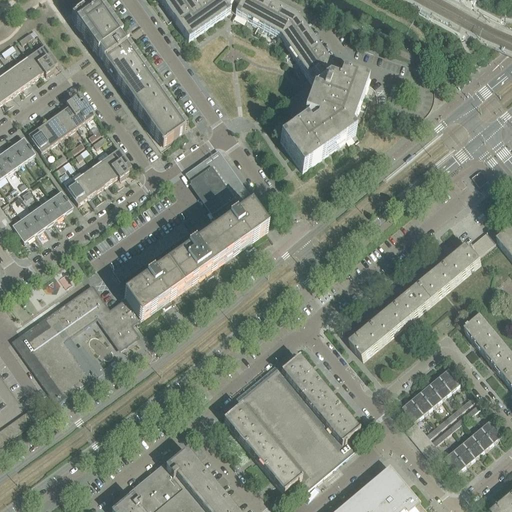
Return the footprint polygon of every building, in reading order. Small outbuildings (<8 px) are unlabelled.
[(205,0),(195,8),(189,0),(157,0),(188,44),(230,15),(229,13),(230,12),(236,15),(235,18),(280,42),(311,87),(314,85),(318,91),(313,95),(304,119),(307,121),(306,126),(280,144),(288,155),(302,176),(355,138),(352,133),(363,100),(368,88),(338,77),(337,78),(332,71),(297,22),(257,0),(205,0)] [(81,15),(74,20),(78,25),(75,27),(97,58),(99,57),(105,66),(103,67),(125,98),(129,96),(135,105),(132,107),(142,122),(145,119),(152,129),(149,131),(159,145),(162,143),(165,148),(172,143),(184,135),(187,133),(142,70),(131,54),(118,36),(107,21),(96,5),(93,7),(81,15)] [(22,48),(28,44),(25,40),(19,44),(22,48)] [(10,57),(17,52),(14,48),(7,53),(10,57)] [(53,71),(57,67),(45,49),(36,56),(37,57),(50,76),(55,73),(53,71)] [(50,76),(37,57),(36,56),(27,62),(28,63),(40,80),(44,77),(46,80),(50,76)] [(40,80),(28,63),(27,62),(18,69),(29,86),(34,83),(35,84),(40,80)] [(26,88),(29,86),(18,69),(8,75),(21,93),(27,89),(26,88)] [(17,96),(21,93),(8,75),(0,81),(12,98),(16,95),(17,96)] [(8,101),(12,98),(0,81),(0,99),(4,105),(9,102),(8,101)] [(85,126),(94,119),(82,102),(77,105),(75,102),(71,105),(85,126)] [(77,132),(85,126),(71,105),(66,108),(68,111),(64,114),(77,132)] [(68,138),(77,132),(64,114),(59,118),(60,119),(56,121),(68,138)] [(59,145),(68,138),(56,121),(52,124),(51,123),(46,127),(59,145)] [(50,151),(59,145),(46,127),(41,130),(42,131),(38,134),(50,151)] [(41,158),(50,151),(38,134),(34,137),(33,136),(28,140),(41,158)] [(91,145),(96,142),(93,137),(88,141),(91,145)] [(24,166),(35,159),(24,143),(12,151),(24,166)] [(96,152),(101,148),(98,144),(93,148),(96,152)] [(73,158),(79,154),(76,150),(70,154),(73,158)] [(14,174),(24,166),(12,151),(2,157),(14,174)] [(82,162),(89,157),(86,153),(79,158),(82,162)] [(127,174),(131,171),(118,153),(109,160),(114,166),(124,180),(129,177),(127,174)] [(0,172),(5,180),(14,174),(2,157),(0,159),(0,172)] [(210,159),(184,178),(221,230),(227,226),(230,229),(209,244),(224,265),(266,235),(248,210),(255,206),(221,157),(213,163),(210,159)] [(124,180),(114,166),(109,160),(101,166),(113,184),(117,181),(119,184),(124,180)] [(56,170),(61,167),(58,162),(53,166),(56,170)] [(66,173),(71,170),(68,165),(63,169),(66,173)] [(101,166),(90,174),(94,180),(102,190),(107,186),(108,187),(113,184),(101,166)] [(61,177),(66,173),(63,169),(58,173),(61,177)] [(37,175),(41,180),(46,176),(42,171),(37,175)] [(102,190),(94,180),(90,174),(83,179),(95,197),(101,193),(100,192),(102,190)] [(484,179),(481,175),(479,176),(479,175),(472,181),(480,191),(487,185),(486,185),(488,184),(484,179)] [(91,200),(95,197),(83,179),(74,185),(86,202),(90,199),(91,200)] [(82,204),(86,202),(74,185),(65,191),(78,209),(83,205),(82,204)] [(62,220),(72,213),(61,196),(50,204),(62,220)] [(53,226),(62,220),(50,204),(41,210),(53,226)] [(43,233),(53,226),(41,210),(32,217),(43,233)] [(33,240),(43,233),(32,217),(22,224),(33,240)] [(0,232),(10,224),(7,220),(0,225),(0,232)] [(12,231),(14,229),(10,224),(0,232),(0,233),(3,237),(12,231)] [(24,247),(33,240),(22,224),(14,230),(14,229),(12,231),(24,247)] [(190,237),(188,234),(182,225),(177,229),(185,240),(190,237)] [(180,244),(185,240),(177,229),(172,232),(180,244)] [(505,241),(496,230),(487,237),(496,248),(498,247),(505,241)] [(175,247),(180,244),(172,232),(171,233),(172,234),(168,237),(175,247)] [(511,235),(505,241),(498,247),(511,263),(511,235)] [(168,237),(167,236),(162,239),(170,250),(175,247),(168,237)] [(496,248),(487,237),(469,252),(478,263),(496,248)] [(165,254),(170,250),(162,239),(157,243),(165,254)] [(160,257),(165,254),(157,243),(156,243),(157,244),(153,247),(160,257)] [(183,294),(224,265),(209,244),(195,253),(193,250),(186,255),(188,258),(167,273),(183,294)] [(153,247),(152,246),(147,249),(155,261),(160,257),(153,247)] [(150,264),(155,261),(147,249),(143,253),(150,264)] [(457,289),(482,268),(478,263),(469,252),(468,251),(443,271),(457,289)] [(146,267),(150,264),(143,253),(142,254),(142,255),(138,257),(146,267)] [(138,257),(138,256),(133,260),(141,271),(146,267),(138,257)] [(136,274),(141,271),(133,260),(128,263),(136,274)] [(131,278),(136,274),(128,263),(127,264),(128,265),(124,268),(131,278)] [(124,268),(123,268),(123,267),(118,270),(126,281),(131,278),(124,268)] [(120,285),(126,281),(118,270),(112,274),(120,285)] [(433,308),(457,289),(443,271),(419,291),(433,308)] [(131,330),(183,294),(167,273),(154,282),(152,280),(144,285),(146,288),(113,311),(118,318),(106,327),(121,348),(134,339),(129,332),(131,330)] [(409,328),(433,308),(419,291),(395,311),(409,328)] [(53,316),(71,342),(97,323),(105,317),(95,303),(89,295),(87,292),(63,309),(60,311),(53,316)] [(385,348),(409,328),(395,311),(371,331),(385,348)] [(12,345),(11,346),(56,409),(69,400),(69,401),(71,400),(71,399),(97,380),(78,352),(71,342),(53,316),(52,317),(12,345)] [(502,347),(481,322),(470,332),(469,331),(467,333),(467,334),(465,335),(486,360),(502,347)] [(364,365),(385,348),(371,331),(350,349),(364,365)] [(511,378),(511,358),(502,347),(486,360),(505,384),(511,378)] [(281,377),(278,373),(238,406),(241,410),(223,424),(239,443),(244,449),(248,454),(252,459),(257,465),(264,473),(275,487),(284,497),(293,490),(295,488),(304,498),(356,455),(348,445),(359,435),(352,427),(347,421),(339,411),(333,403),(327,397),(319,387),(313,379),(310,376),(307,373),(299,362),(281,377)] [(462,388),(450,374),(441,381),(453,395),(462,388)] [(453,395),(441,381),(432,389),(444,403),(453,395)] [(444,403),(432,389),(423,396),(435,410),(444,403)] [(435,410),(423,396),(414,404),(425,418),(435,410)] [(466,412),(475,405),(472,401),(463,408),(466,412)] [(415,427),(416,426),(425,418),(414,404),(403,412),(415,427)] [(37,407),(27,415),(34,426),(45,418),(37,407)] [(458,419),(466,412),(463,408),(454,416),(458,419)] [(472,419),(481,412),(478,408),(469,415),(472,419)] [(29,429),(34,426),(27,415),(21,419),(29,429)] [(463,426),(472,419),(469,415),(460,423),(463,426)] [(458,419),(454,416),(445,423),(448,427),(458,419)] [(29,429),(21,419),(16,422),(24,433),(29,429)] [(16,422),(11,426),(19,437),(24,433),(16,422)] [(439,435),(448,427),(445,423),(436,431),(439,435)] [(454,434),(463,426),(460,423),(451,430),(454,434)] [(504,439),(492,424),(483,432),(495,446),(504,439)] [(13,440),(19,437),(11,426),(6,430),(13,440)] [(410,439),(420,430),(416,426),(415,427),(406,435),(410,439)] [(6,430),(1,434),(8,444),(13,440),(6,430)] [(413,444),(424,435),(420,430),(410,439),(413,444)] [(445,442),(454,434),(451,430),(442,438),(445,442)] [(430,442),(439,435),(436,431),(427,438),(428,439),(430,442)] [(495,446),(483,432),(474,439),(486,454),(495,446)] [(1,434),(0,433),(0,443),(3,448),(8,444),(1,434)] [(428,439),(427,438),(424,435),(413,444),(417,448),(428,439)] [(436,449),(445,442),(442,438),(433,445),(435,448),(436,449)] [(421,453),(431,444),(430,442),(428,439),(417,448),(421,453)] [(486,454),(474,439),(464,447),(476,461),(486,454)] [(435,448),(433,445),(431,444),(421,453),(425,457),(435,448)] [(476,461),(464,447),(455,454),(467,469),(476,461)] [(439,453),(436,449),(435,448),(425,457),(428,461),(439,453)] [(432,466),(443,457),(439,453),(428,461),(432,466)] [(467,469),(455,454),(446,462),(445,463),(457,477),(467,469)] [(166,473),(163,469),(128,497),(132,501),(129,503),(118,511),(232,511),(216,493),(214,490),(197,469),(194,466),(191,462),(186,456),(181,461),(170,470),(167,472),(166,473)] [(446,462),(443,457),(432,466),(436,470),(445,463),(446,462)] [(390,482),(384,475),(340,511),(422,511),(415,503),(415,504),(406,493),(398,499),(390,490),(390,489),(390,488),(391,488),(391,487),(391,486),(391,485),(391,484),(390,483),(390,482)] [(511,511),(511,500),(497,511),(511,511)]
